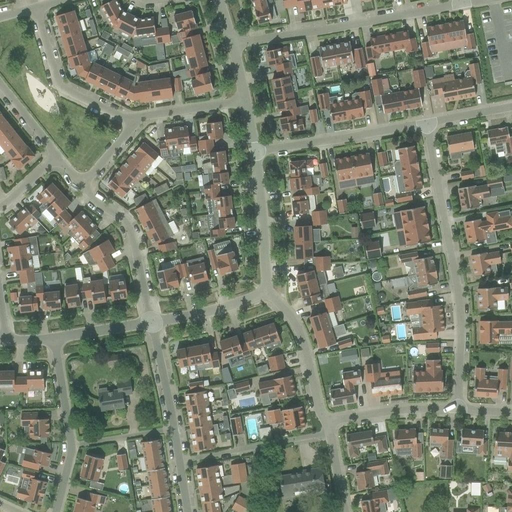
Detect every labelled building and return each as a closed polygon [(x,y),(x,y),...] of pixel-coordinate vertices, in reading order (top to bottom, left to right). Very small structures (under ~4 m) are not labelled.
[(114,27),(122,12),(122,11),(115,0),(113,0),(101,7),(112,28),(114,27)] [(311,10),(309,0),(289,0),(291,7),(298,6),(299,12),(311,10)] [(323,8),(321,0),(309,0),(311,10),(323,8)] [(274,7),(272,2),(253,7),(258,24),(271,21),(268,9),(274,7)] [(56,17),(59,27),(77,22),(73,11),(56,17)] [(139,20),(122,12),(114,27),(131,36),(139,20)] [(192,12),(173,17),(178,33),(184,32),(191,30),(191,31),(197,29),(192,12)] [(139,20),(131,36),(132,36),(132,38),(133,38),(134,47),(163,43),(161,29),(155,30),(153,19),(139,20)] [(463,21),(444,25),(448,44),(461,42),(463,51),(468,50),(468,51),(475,49),(472,34),(465,35),(463,21)] [(80,32),(77,22),(59,27),(62,38),(80,32)] [(428,42),(421,43),(424,59),(431,57),(436,56),(434,47),(448,44),(444,25),(442,25),(438,26),(425,28),(428,42)] [(168,28),(161,29),(163,43),(170,42),(168,28)] [(192,36),(191,31),(191,30),(184,32),(178,33),(179,41),(183,40),(187,55),(202,51),(198,35),(192,36)] [(104,31),(101,37),(107,41),(110,35),(104,31)] [(83,43),(80,32),(62,38),(65,48),(83,43)] [(408,32),(389,35),(392,51),(405,49),(406,53),(417,51),(415,38),(409,39),(408,32)] [(173,44),(180,41),(177,35),(170,37),(173,44)] [(392,51),(389,35),(369,39),(371,47),(365,48),(368,60),(379,58),(378,54),(392,51)] [(350,42),(334,45),(338,65),(355,62),(357,70),(365,68),(361,48),(353,50),(353,51),(351,51),(350,42)] [(86,53),(83,43),(65,48),(68,59),(86,53)] [(338,65),(334,45),(318,48),(320,57),(318,58),(318,57),(310,58),(314,78),(321,76),(320,68),(329,67),(329,64),(337,62),(337,65),(338,65)] [(277,72),(290,70),(296,68),(295,63),(289,64),(289,62),(283,64),(281,58),(288,56),(287,48),(280,49),(266,52),(269,67),(276,66),(277,72)] [(187,55),(182,56),(187,72),(188,72),(190,78),(196,76),(202,74),(201,68),(207,67),(202,51),(187,55)] [(89,64),(86,53),(68,59),(72,69),(77,68),(79,75),(88,65),(88,64),(89,64)] [(373,63),(366,65),(369,76),(376,73),(373,63)] [(465,79),(455,81),(458,99),(475,96),(473,85),(481,84),(477,63),(468,65),(470,71),(469,71),(466,71),(464,75),(465,79)] [(95,85),(103,68),(93,64),(91,68),(88,67),(88,65),(79,75),(86,78),(85,80),(95,85)] [(427,78),(434,76),(431,66),(425,68),(427,78)] [(105,90),(113,73),(103,68),(95,85),(105,90)] [(292,77),(290,70),(277,72),(279,79),(272,80),(275,96),(292,93),(288,77),(292,77)] [(414,90),(400,93),(403,110),(422,106),(418,88),(425,87),(422,70),(412,71),(414,84),(413,84),(414,90)] [(208,72),(202,74),(196,76),(197,81),(191,82),(194,95),(213,90),(208,72)] [(115,95),(123,78),(113,73),(105,90),(115,95)] [(123,78),(115,95),(125,100),(126,97),(133,100),(134,88),(135,77),(125,73),(123,78)] [(173,79),(175,92),(182,91),(180,78),(173,79)] [(458,99),(455,81),(444,83),(443,78),(431,81),(434,96),(442,94),(444,102),(458,99)] [(170,79),(159,81),(162,99),(173,98),(170,79)] [(403,110),(400,93),(391,94),(390,92),(388,90),(383,91),(380,79),(371,81),(374,96),(380,95),(383,113),(403,110)] [(162,99),(159,81),(148,82),(151,101),(162,99)] [(151,101),(148,82),(137,84),(138,88),(134,88),(133,100),(139,99),(140,102),(151,101)] [(352,100),(345,101),(348,120),(349,120),(349,121),(354,120),(354,119),(364,117),(362,109),(372,107),(368,91),(359,93),(354,94),(352,96),(352,98),(352,100)] [(295,108),(292,93),(275,96),(279,112),(285,111),(287,117),(294,116),(300,115),(298,107),(295,108)] [(348,120),(345,101),(337,103),(336,97),(328,99),(327,93),(317,95),(320,111),(330,109),(332,123),(348,120)] [(318,123),(316,109),(308,111),(311,124),(318,123)] [(295,122),(294,116),(287,117),(280,118),(283,134),(297,131),(297,130),(304,129),(302,121),(295,122)] [(198,136),(199,148),(212,146),(212,140),(222,139),(220,122),(206,124),(208,135),(198,136)] [(0,142),(13,131),(6,123),(0,128),(0,142)] [(187,127),(175,129),(179,153),(183,153),(183,149),(189,148),(190,152),(197,151),(195,138),(189,138),(187,127)] [(511,136),(509,137),(507,128),(504,128),(498,129),(486,132),(489,146),(495,144),(497,153),(506,151),(507,156),(511,156),(511,159),(511,136)] [(179,153),(175,129),(164,130),(165,142),(159,143),(161,156),(168,155),(167,150),(173,149),(175,154),(179,153)] [(20,140),(13,131),(0,142),(0,144),(6,152),(20,140)] [(474,149),(471,133),(446,137),(449,153),(474,149)] [(27,148),(20,140),(6,152),(12,160),(11,160),(12,161),(28,148),(27,147),(27,148)] [(143,143),(136,151),(151,165),(158,156),(143,143)] [(226,167),(224,151),(213,153),(212,146),(199,148),(200,155),(210,154),(211,162),(202,165),(203,170),(207,170),(226,167)] [(393,165),(395,176),(419,171),(416,155),(415,156),(414,146),(398,149),(400,161),(396,162),(393,165)] [(34,157),(28,148),(12,161),(19,169),(34,157)] [(151,165),(136,151),(128,160),(144,173),(151,165)] [(380,168),(387,166),(384,152),(377,153),(380,168)] [(369,154),(351,157),(355,180),(365,178),(366,184),(374,182),(372,175),(373,175),(369,154)] [(356,186),(355,180),(351,157),(333,161),(337,181),(345,180),(347,188),(356,186)] [(144,173),(128,160),(121,168),(137,181),(144,173)] [(290,163),(292,179),(306,177),(305,170),(312,169),(311,162),(304,162),(290,163)] [(326,163),(319,165),(321,177),(328,176),(326,163)] [(228,183),(226,167),(207,170),(209,185),(204,186),(205,193),(218,191),(218,185),(228,183)] [(137,181),(121,168),(114,176),(130,190),(137,181)] [(419,171),(395,176),(399,195),(395,195),(396,203),(412,200),(410,191),(422,189),(418,171),(419,171)] [(472,171),(460,173),(461,181),(474,178),(472,171)] [(130,190),(114,176),(107,185),(123,198),(130,190)] [(315,187),(313,176),(306,177),(292,179),(290,179),(291,191),(304,189),(305,195),(305,196),(306,196),(313,195),(318,195),(317,187),(315,187)] [(475,186),(458,189),(462,211),(482,207),(480,199),(483,199),(490,197),(489,192),(488,190),(503,187),(501,177),(486,180),(487,186),(475,188),(475,186)] [(166,183),(160,186),(163,192),(169,189),(166,183)] [(47,200),(51,204),(52,204),(62,195),(51,184),(41,193),(41,194),(36,198),(42,205),(47,200)] [(163,192),(160,186),(154,189),(157,195),(163,192)] [(219,197),(218,191),(205,193),(206,200),(216,198),(217,209),(212,210),(213,214),(232,212),(230,196),(219,197)] [(381,193),(372,195),(375,208),(384,206),(381,193)] [(145,194),(139,197),(142,203),(148,200),(145,194)] [(70,204),(62,195),(52,204),(51,204),(47,209),(55,217),(54,219),(58,224),(68,215),(64,210),(70,204)] [(305,195),(292,197),(294,215),(308,213),(311,213),(315,212),(313,195),(306,196),(305,196),(305,195)] [(142,203),(139,197),(133,200),(136,206),(142,203)] [(392,199),(384,201),(385,207),(393,206),(392,199)] [(141,222),(161,212),(155,200),(135,210),(141,222)] [(346,200),(337,202),(339,214),(348,213),(346,200)] [(32,205),(27,210),(36,220),(36,219),(41,215),(32,205)] [(402,220),(403,229),(396,230),(428,224),(427,219),(426,219),(424,207),(400,211),(400,212),(395,213),(397,221),(402,220)] [(37,221),(36,219),(36,220),(27,210),(25,208),(8,224),(19,235),(30,224),(32,226),(37,221)] [(479,220),(464,223),(468,244),(484,241),(484,240),(485,240),(484,233),(494,231),(511,227),(510,216),(509,216),(508,210),(496,213),(496,212),(485,214),(486,221),(480,222),(479,220)] [(72,219),(68,215),(58,224),(63,229),(67,226),(71,230),(68,234),(71,237),(89,220),(81,211),(72,219)] [(311,213),(312,219),(325,218),(324,211),(315,212),(311,213)] [(147,234),(167,224),(161,212),(141,222),(142,222),(147,234)] [(234,228),(232,212),(213,214),(214,219),(219,219),(220,229),(210,231),(211,238),(224,236),(223,229),(234,228)] [(373,212),(359,215),(361,230),(375,227),(373,212)] [(326,225),(325,218),(312,219),(313,227),(326,225)] [(97,229),(89,220),(71,237),(79,245),(78,245),(83,251),(93,242),(89,237),(97,229)] [(167,224),(147,234),(153,246),(173,236),(173,235),(179,232),(173,221),(167,224)] [(429,229),(428,224),(396,230),(403,229),(405,237),(400,238),(402,247),(406,246),(407,247),(430,242),(428,230),(429,229)] [(294,227),(295,243),(311,242),(320,242),(319,229),(310,230),(310,226),(294,227)] [(387,233),(380,234),(383,247),(390,245),(387,233)] [(10,260),(30,257),(29,245),(36,244),(35,237),(14,240),(15,247),(8,248),(10,260)] [(98,265),(99,267),(111,260),(108,255),(113,252),(107,240),(82,254),(83,255),(89,265),(89,266),(98,265)] [(312,259),(311,242),(295,243),(296,260),(312,259)] [(381,255),(378,242),(365,244),(367,257),(381,255)] [(159,253),(173,250),(171,243),(158,246),(159,253)] [(218,268),(220,275),(238,270),(231,247),(215,251),(214,249),(207,251),(212,270),(218,268)] [(486,254),(486,253),(470,256),(474,278),(490,275),(490,274),(496,272),(495,264),(501,263),(499,252),(486,254)] [(417,253),(399,256),(400,264),(404,263),(405,266),(410,268),(414,267),(416,275),(436,272),(435,265),(433,266),(432,257),(418,259),(417,253)] [(33,275),(30,257),(10,260),(12,272),(19,271),(20,277),(33,275)] [(114,266),(111,260),(99,267),(103,273),(114,266)] [(187,263),(180,265),(183,278),(190,276),(191,283),(208,279),(204,264),(188,268),(187,263)] [(329,271),(329,264),(316,264),(316,272),(313,273),(313,271),(296,275),(301,291),(326,284),(327,284),(323,271),(329,271)] [(177,279),(183,278),(180,265),(173,266),(174,268),(157,272),(162,290),(179,286),(177,279)] [(437,278),(436,272),(416,275),(417,283),(413,284),(409,288),(409,292),(407,292),(408,299),(427,296),(425,289),(431,288),(431,285),(437,284),(436,278),(437,278)] [(34,282),(33,275),(20,277),(21,284),(34,282)] [(83,279),(83,281),(86,298),(92,297),(93,303),(106,301),(102,281),(90,283),(90,278),(83,279)] [(128,298),(125,280),(109,282),(112,300),(128,298)] [(80,299),(86,298),(83,281),(64,284),(68,307),(81,305),(80,299)] [(27,297),(19,298),(20,312),(38,310),(37,300),(37,296),(36,296),(35,287),(35,282),(34,282),(26,284),(27,297)] [(329,298),(326,284),(301,291),(305,307),(321,302),(321,301),(324,300),(326,307),(339,303),(337,296),(329,298)] [(35,287),(36,296),(37,296),(37,300),(43,300),(44,310),(61,308),(59,288),(43,290),(43,286),(35,287)] [(508,300),(508,293),(507,288),(495,289),(495,288),(477,289),(478,295),(477,295),(477,300),(478,300),(479,310),(496,309),(496,301),(508,300)] [(418,321),(411,322),(442,319),(441,305),(433,306),(432,300),(417,302),(405,304),(406,314),(417,313),(418,321)] [(341,310),(339,303),(326,307),(328,313),(341,310)] [(310,318),(315,333),(330,328),(325,313),(310,318)] [(444,331),(442,319),(411,322),(411,323),(418,322),(419,328),(411,329),(413,340),(421,339),(421,340),(436,338),(436,332),(444,331)] [(480,344),(502,344),(502,334),(511,334),(511,322),(498,322),(498,321),(479,321),(480,344)] [(274,324),(258,329),(264,345),(279,340),(274,324)] [(330,328),(315,333),(320,349),(335,344),(333,338),(340,336),(337,327),(330,329),(330,328)] [(264,345),(258,329),(243,334),(246,344),(249,350),(264,345)] [(251,356),(249,350),(246,344),(240,346),(237,336),(219,343),(224,358),(227,357),(228,359),(242,354),(244,359),(251,356)] [(350,339),(337,343),(339,350),(352,346),(350,339)] [(425,344),(426,352),(439,352),(439,344),(425,344)] [(208,345),(192,348),(195,364),(196,364),(203,363),(204,369),(220,366),(217,353),(210,354),(208,345)] [(195,364),(192,348),(176,351),(179,367),(188,366),(189,372),(197,371),(196,364),(195,364)] [(368,349),(360,350),(361,358),(369,356),(368,349)] [(121,354),(108,357),(109,366),(123,364),(121,354)] [(268,358),(270,365),(283,362),(281,355),(268,358)] [(109,377),(106,360),(75,365),(78,381),(109,377)] [(439,360),(426,360),(426,372),(413,372),(413,392),(443,391),(442,371),(440,371),(439,360)] [(284,369),(283,362),(270,365),(271,371),(284,369)] [(364,365),(366,378),(367,384),(371,384),(372,396),(401,393),(399,375),(390,376),(390,373),(380,374),(378,364),(364,365)] [(483,379),(482,368),(476,368),(474,396),(497,398),(497,390),(505,390),(506,370),(500,370),(498,377),(495,377),(495,380),(483,379)] [(345,388),(330,391),(332,406),(356,402),(353,387),(352,385),(362,384),(360,370),(342,374),(344,387),(345,387),(345,388)] [(14,392),(21,392),(21,378),(14,378),(14,372),(0,371),(0,387),(14,388),(14,392)] [(27,378),(21,378),(21,392),(28,391),(44,390),(44,371),(27,371),(27,378)] [(295,395),(291,376),(273,380),(274,380),(258,384),(260,395),(268,394),(269,399),(277,397),(278,399),(295,395)] [(99,394),(101,411),(124,407),(122,395),(132,394),(130,379),(116,382),(118,391),(99,394)] [(203,389),(202,381),(189,384),(190,391),(203,389)] [(235,392),(250,389),(249,381),(233,385),(235,392)] [(187,406),(207,403),(205,391),(185,394),(187,406)] [(189,417),(209,414),(207,403),(187,406),(189,417)] [(305,428),(301,407),(282,411),(279,412),(279,409),(267,411),(270,425),(281,423),(281,422),(284,422),(286,431),(305,428)] [(30,426),(30,438),(40,438),(46,437),(49,437),(48,419),(38,419),(37,413),(21,414),(21,426),(30,426)] [(190,429),(211,425),(209,414),(189,417),(190,429)] [(230,419),(233,436),(242,434),(239,417),(230,419)] [(192,440),(213,436),(211,425),(190,429),(192,440)] [(415,429),(394,431),(395,448),(396,455),(403,455),(413,454),(413,458),(422,458),(420,443),(416,443),(415,432),(415,429)] [(430,429),(429,439),(429,443),(430,443),(429,446),(441,447),(441,459),(444,459),(444,465),(440,465),(440,478),(450,479),(451,466),(450,466),(451,459),(453,440),(447,440),(448,430),(430,429)] [(486,441),(483,441),(483,431),(461,429),(460,445),(479,447),(478,455),(485,455),(486,441)] [(350,458),(358,456),(357,447),(377,444),(379,453),(387,451),(385,436),(376,438),(372,439),(371,431),(346,436),(350,458)] [(507,471),(508,471),(511,470),(511,433),(510,434),(510,432),(505,432),(505,433),(495,433),(494,456),(510,458),(510,461),(508,461),(507,471)] [(215,448),(213,436),(192,440),(194,451),(215,448)] [(144,457),(161,454),(160,446),(161,446),(159,440),(142,442),(144,457)] [(48,467),(51,454),(49,453),(42,452),(35,450),(34,451),(27,449),(25,455),(24,455),(20,454),(18,463),(18,465),(22,466),(21,466),(38,470),(40,465),(48,467)] [(127,470),(125,454),(116,455),(119,471),(127,470)] [(161,454),(144,457),(147,472),(148,471),(163,468),(161,454)] [(97,483),(103,459),(86,455),(80,478),(90,481),(97,483)] [(388,474),(386,461),(362,465),(363,471),(355,473),(358,490),(374,487),(372,477),(381,475),(388,474)] [(231,465),(232,471),(244,469),(243,463),(231,465)] [(219,477),(217,466),(196,469),(198,481),(219,477)] [(150,485),(167,482),(167,478),(166,478),(164,468),(163,468),(148,471),(150,485)] [(279,477),(282,494),(314,489),(314,493),(325,491),(321,468),(302,471),(303,473),(279,477)] [(245,476),(244,469),(232,471),(233,478),(245,476)] [(44,491),(46,482),(34,479),(35,473),(23,470),(21,477),(30,479),(27,490),(18,488),(16,497),(24,499),(24,501),(41,505),(43,496),(44,496),(45,491),(44,491)] [(246,482),(245,476),(233,478),(234,484),(246,482)] [(219,477),(198,481),(200,492),(221,489),(219,477)] [(168,497),(169,497),(167,487),(168,487),(167,482),(150,485),(152,499),(152,500),(168,497)] [(203,503),(218,501),(222,500),(221,489),(200,492),(202,503),(203,503)] [(386,491),(377,492),(368,494),(369,500),(361,501),(362,511),(385,511),(384,503),(388,502),(386,491)] [(78,498),(73,511),(93,511),(95,503),(104,505),(106,497),(88,492),(86,500),(78,498)] [(153,511),(165,511),(170,511),(168,497),(152,500),(152,499),(151,499),(153,511)] [(237,511),(243,500),(238,497),(232,508),(237,511)] [(243,511),(249,503),(243,500),(237,511),(238,511),(243,511)] [(219,511),(218,501),(203,503),(204,511),(219,511)]
